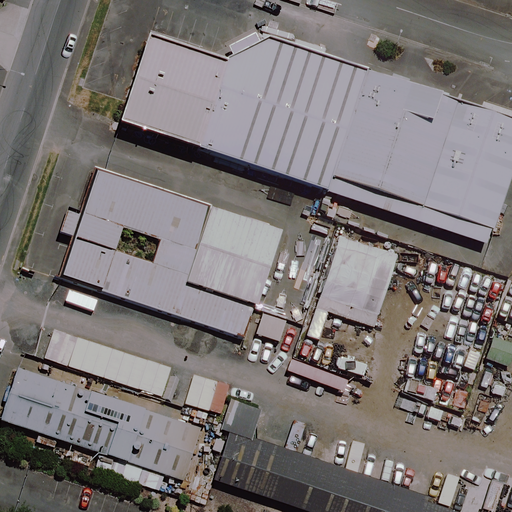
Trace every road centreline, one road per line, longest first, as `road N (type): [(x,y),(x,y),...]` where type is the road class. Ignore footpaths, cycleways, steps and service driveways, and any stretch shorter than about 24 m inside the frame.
road 1 (unknown): [(0,327),(511,474)]
road 2 (unknown): [(22,121),(281,201),(297,233),(286,303)]
road 3 (tertiary): [(62,0),(0,189)]
road 4 (unclassified): [(374,0),(511,42)]
